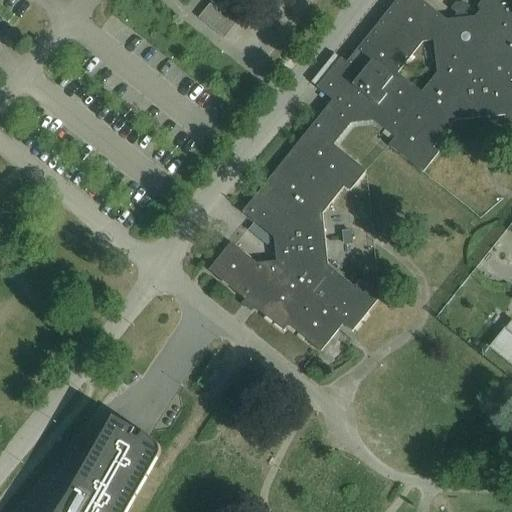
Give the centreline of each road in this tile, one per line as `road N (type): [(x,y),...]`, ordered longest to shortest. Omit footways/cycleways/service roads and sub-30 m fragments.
road 1 (unclassified): [(158,274),(181,229),(364,0)]
road 2 (unclassified): [(356,450),(334,413),(158,274)]
road 3 (unclassified): [(0,466),(158,274)]
road 4 (unclassified): [(158,274),(0,143)]
road 5 (unclassified): [(0,105),(85,0)]
